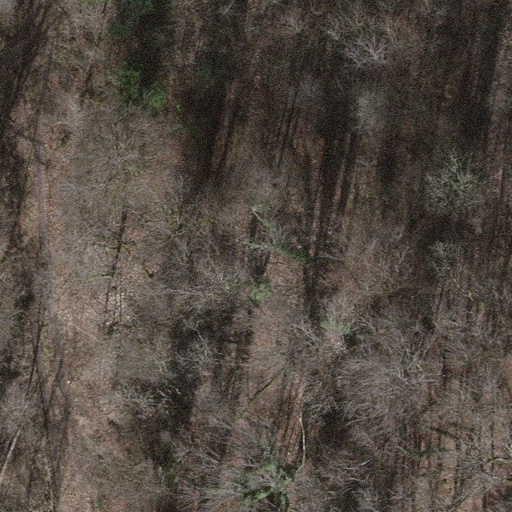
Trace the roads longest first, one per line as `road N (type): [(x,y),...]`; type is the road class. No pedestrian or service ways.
road 1 (track): [(69,511),(38,196),(50,0)]
road 2 (track): [(511,205),(501,194),(466,0)]
